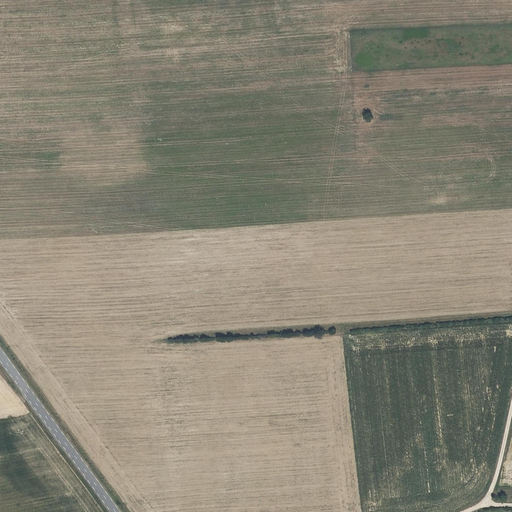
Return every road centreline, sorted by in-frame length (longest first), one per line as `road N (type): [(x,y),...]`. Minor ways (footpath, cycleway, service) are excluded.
road 1 (tertiary): [(115,511),(0,351)]
road 2 (track): [(467,511),(487,502),(511,403)]
